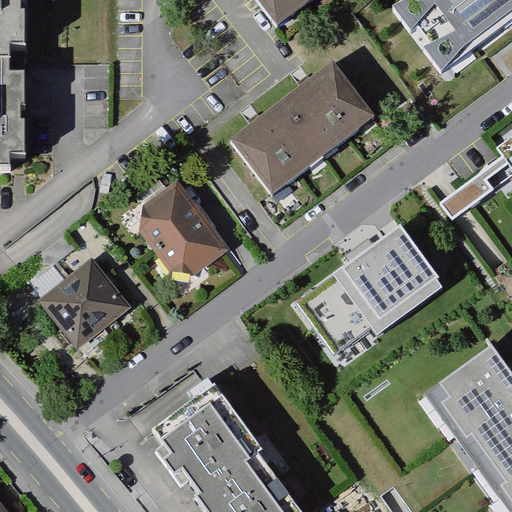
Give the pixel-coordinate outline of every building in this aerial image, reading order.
[(0,0),(0,69),(10,70),(10,57),(25,57),(25,0),(0,0)] [(256,0),(285,36),(330,0),(256,0)] [(511,0),(409,0),(394,12),(442,75),(511,22),(511,0)] [(0,175),(12,175),(12,165),(25,165),(25,84),(10,84),(10,70),(0,69),(0,175)] [(383,126),(339,70),(287,110),(331,166),(383,126)] [(331,166),(287,110),(236,150),(280,206),(331,166)] [(511,140),(498,151),(511,170),(511,140)] [(207,220),(182,186),(148,212),(146,235),(161,255),(207,220)] [(233,254),(207,220),(161,255),(177,276),(200,279),(233,254)] [(402,225),(298,304),(337,355),(373,328),(380,338),(449,287),(402,225)] [(35,289),(58,270),(83,251),(72,237),(24,274),(35,289)] [(58,270),(35,289),(85,352),(135,313),(97,265),(70,286),(58,270)] [(511,376),(493,350),(440,389),(450,402),(442,408),(468,444),(474,440),(508,486),(503,490),(511,502),(511,376)] [(264,450),(216,386),(154,431),(165,445),(156,452),(185,490),(193,485),(200,494),(195,498),(206,511),(299,511),(258,455),(264,450)]
